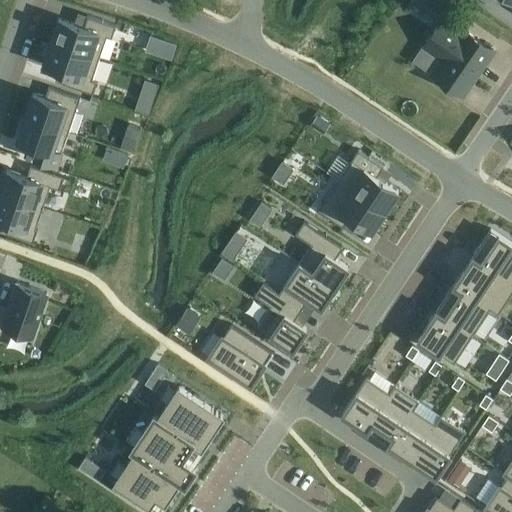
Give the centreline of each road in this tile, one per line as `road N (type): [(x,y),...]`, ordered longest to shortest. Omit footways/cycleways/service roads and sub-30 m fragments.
road 1 (residential): [(310,407),(458,176)]
road 2 (residential): [(458,176),(237,39)]
road 3 (residential): [(400,511),(412,492),(408,472),(310,407)]
